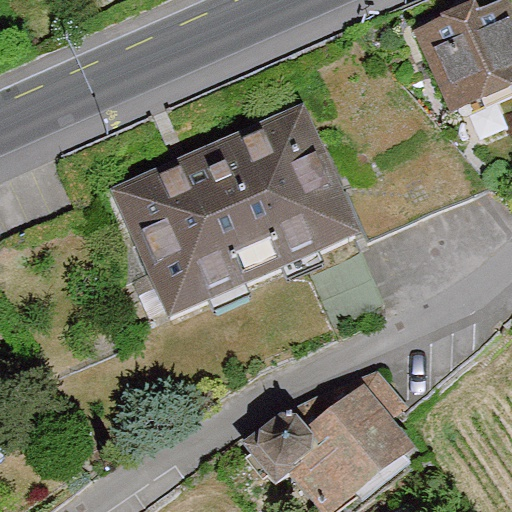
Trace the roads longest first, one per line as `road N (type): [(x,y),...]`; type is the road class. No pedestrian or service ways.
road 1 (residential): [(511,263),(470,296),(252,409),(86,511)]
road 2 (secondary): [(299,0),(0,130)]
